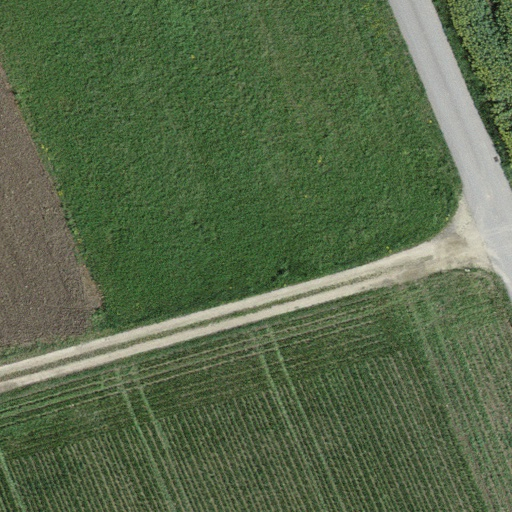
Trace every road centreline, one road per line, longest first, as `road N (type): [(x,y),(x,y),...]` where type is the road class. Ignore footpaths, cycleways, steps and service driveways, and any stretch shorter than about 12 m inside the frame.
road 1 (track): [(511,238),(0,383)]
road 2 (track): [(511,256),(406,0)]
